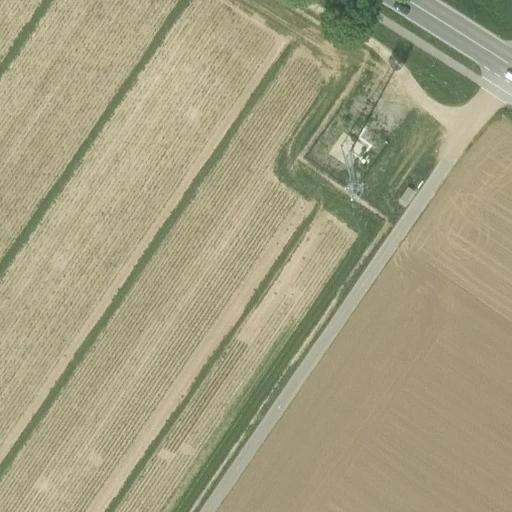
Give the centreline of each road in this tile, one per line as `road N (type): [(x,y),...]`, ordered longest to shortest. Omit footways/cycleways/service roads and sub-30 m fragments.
road 1 (unclassified): [(206,511),(511,73)]
road 2 (secondary): [(511,66),(405,0)]
